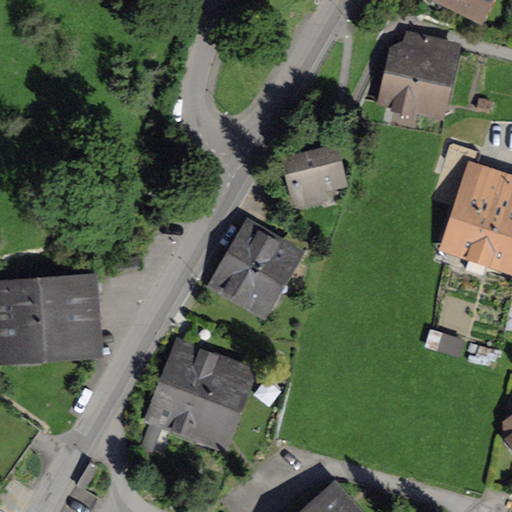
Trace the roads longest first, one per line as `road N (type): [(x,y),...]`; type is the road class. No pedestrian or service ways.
road 1 (residential): [(245,158),(103,407)]
road 2 (residential): [(485,511),(332,472),(311,477),(271,511)]
road 3 (residential): [(219,0),(189,108),(200,130),(245,158)]
road 4 (residential): [(339,0),(245,158)]
road 5 (residential): [(103,407),(43,511)]
